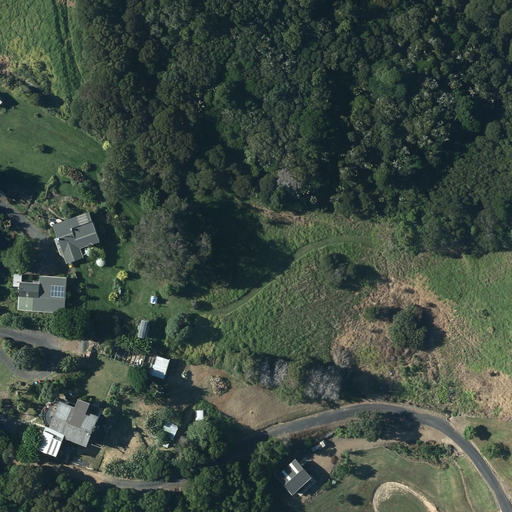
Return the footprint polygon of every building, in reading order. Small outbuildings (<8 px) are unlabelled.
[(104,206),(102,211),(111,235),(116,238),(120,231),(112,210),(104,206)] [(61,248),(68,264),(85,257),(82,248),(101,241),(92,219),(74,226),(70,218),(53,224),(57,234),(53,235),(58,249),(61,248)] [(67,277),(40,276),(40,283),(19,282),(18,302),(38,303),(37,316),(66,317),(67,277)] [(152,321),(144,321),(142,341),(149,342),(152,321)] [(172,359),(146,352),(140,372),(166,379),(172,359)] [(49,430),(88,446),(100,417),(60,401),(49,430)] [(160,433),(174,440),(180,427),(167,420),(160,433)] [(109,438),(111,432),(105,430),(103,436),(109,438)] [(277,476),(294,495),(314,478),(296,458),(277,476)]
